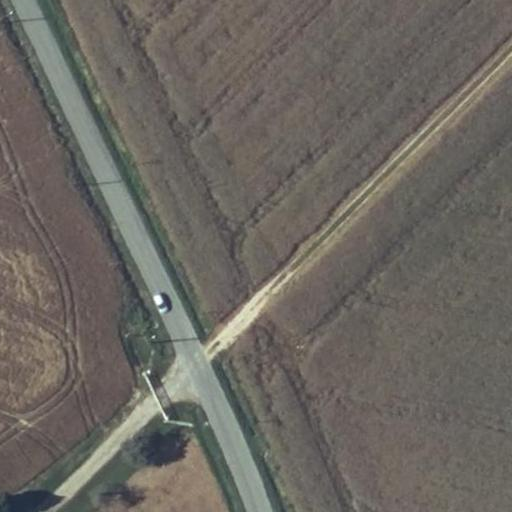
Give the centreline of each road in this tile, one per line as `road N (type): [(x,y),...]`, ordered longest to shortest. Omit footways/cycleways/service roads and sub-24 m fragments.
road 1 (tertiary): [(259,511),(25,0)]
road 2 (track): [(195,359),(511,46)]
